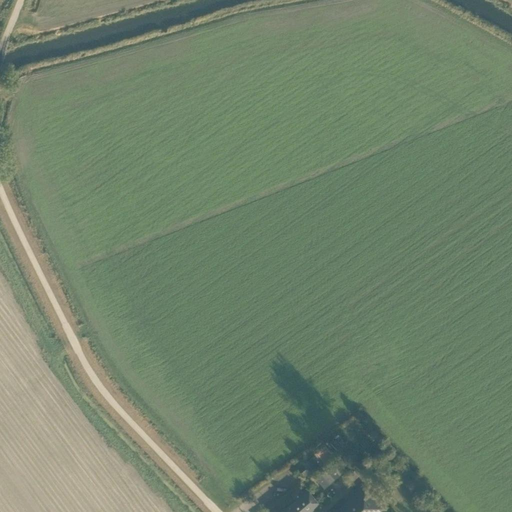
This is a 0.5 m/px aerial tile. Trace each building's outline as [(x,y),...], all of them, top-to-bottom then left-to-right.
[(327,441),(337,454),(343,450),(334,437),(327,441)] [(305,483),(314,476),(312,474),(321,467),(314,458),(306,464),(308,468),(299,475),(305,483)] [(326,470),(335,480),(345,471),(336,461),(326,470)] [(316,479),(325,488),(335,480),(326,470),(316,479)] [(386,511),(388,511),(363,483),(328,511),(386,511)] [(311,511),(320,504),(308,489),(281,511),(311,511)]
